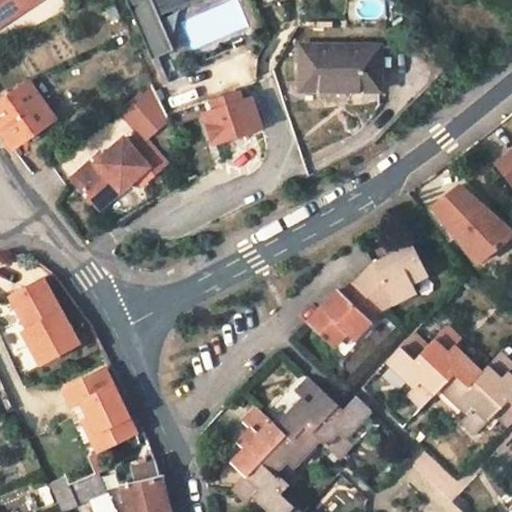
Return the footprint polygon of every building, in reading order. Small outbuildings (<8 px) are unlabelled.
[(0,0),(0,20),(28,0),(0,0)] [(128,0),(149,57),(173,48),(160,12),(192,0),(128,0)] [(236,0),(226,0),(180,22),(193,51),(248,24),(236,0)] [(302,42),(302,88),(380,87),(379,42),(302,42)] [(160,82),(182,76),(174,50),(152,57),(160,82)] [(240,58),(240,75),(255,75),(256,59),(240,58)] [(28,78),(0,99),(0,125),(13,144),(54,114),(28,78)] [(67,177),(91,201),(110,182),(115,187),(117,189),(131,175),(138,183),(161,160),(139,137),(166,116),(147,81),(117,108),(133,130),(115,146),(110,143),(92,160),(89,156),(67,177)] [(211,98),(213,106),(203,110),(213,138),(259,120),(250,94),(240,98),(237,89),(211,98)] [(511,173),(511,157),(509,154),(501,160),(511,173)] [(97,207),(115,187),(110,182),(91,201),(97,207)] [(458,187),(434,206),(477,259),(481,261),(511,238),(458,187)] [(353,280),(377,304),(379,306),(412,289),(407,279),(424,270),(410,241),(372,262),(353,280)] [(345,273),(337,282),(344,287),(353,280),(345,273)] [(38,362),(73,346),(43,279),(8,294),(24,328),(38,362)] [(348,331),(377,304),(353,280),(344,287),(337,282),(306,315),(329,337),(342,325),(348,331)] [(437,375),(444,381),(453,372),(466,383),(474,374),(479,369),(453,344),(458,338),(444,325),(426,343),(411,331),(398,345),(413,358),(420,350),(428,357),(427,359),(440,371),(437,375)] [(24,328),(18,331),(33,364),(38,362),(24,328)] [(439,387),(444,381),(437,375),(440,371),(427,359),(428,357),(420,350),(413,358),(398,345),(385,359),(412,384),(406,393),(420,406),(439,387)] [(479,369),(474,374),(483,382),(480,385),(492,397),(490,400),(498,408),(508,397),(511,401),(511,377),(505,370),(511,363),(498,350),(479,369)] [(86,415),(101,449),(136,434),(104,369),(62,388),(71,405),(80,400),(86,415)] [(483,382),(474,374),(466,383),(453,372),(444,381),(439,387),(465,413),(459,419),(474,433),(493,414),(506,426),(511,418),(511,401),(508,397),(498,408),(490,400),(492,397),(480,385),(483,382)] [(304,425),(314,433),(321,424),(319,422),(330,410),(327,407),(333,400),(307,376),(294,389),(300,394),(275,423),(283,430),(292,438),(304,425)] [(321,424),(314,433),(317,436),(338,456),(349,441),(344,434),(369,408),(354,395),(342,407),(333,400),(327,407),(330,410),(319,422),(321,424)] [(276,437),(283,430),(275,423),(256,404),(242,418),(248,424),(235,439),(241,445),(230,460),(246,474),(261,459),(262,461),(270,454),(268,451),(279,440),(276,437)] [(80,418),(94,452),(101,449),(86,415),(80,418)] [(317,436),(314,433),(304,425),(292,438),(283,430),(276,437),(279,440),(268,451),(270,454),(262,461),(279,477),(282,475),(290,481),(297,471),(290,464),(317,436)] [(415,464),(433,477),(442,465),(424,452),(415,464)] [(281,489),(290,481),(282,475),(279,477),(262,461),(261,459),(246,474),(232,486),(244,500),(251,494),(271,511),(288,511),(295,504),(281,489)] [(123,483),(127,511),(156,511),(167,508),(163,490),(155,461),(131,465),(134,480),(123,483)] [(90,498),(106,491),(98,471),(69,484),(76,504),(90,498)] [(62,510),(76,504),(69,484),(65,475),(49,482),(62,510)] [(111,511),(116,510),(106,491),(90,498),(96,511),(111,511)]
